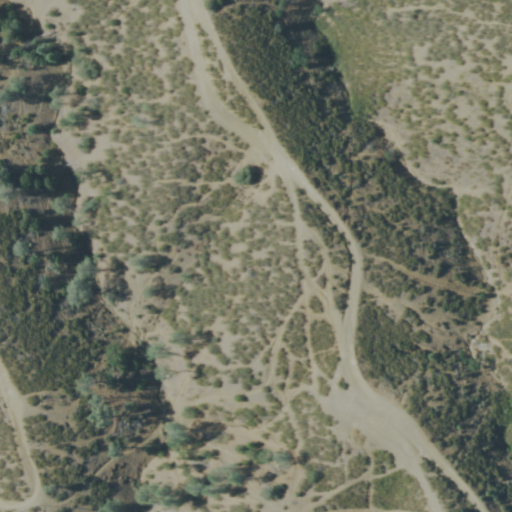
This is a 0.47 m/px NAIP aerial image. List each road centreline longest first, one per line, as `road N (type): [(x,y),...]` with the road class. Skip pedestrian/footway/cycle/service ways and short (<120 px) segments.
road 1 (track): [(419,511),(352,379),(339,331),(349,264),(333,221),(219,107),(174,0)]
road 2 (track): [(482,511),(434,452),(352,379)]
